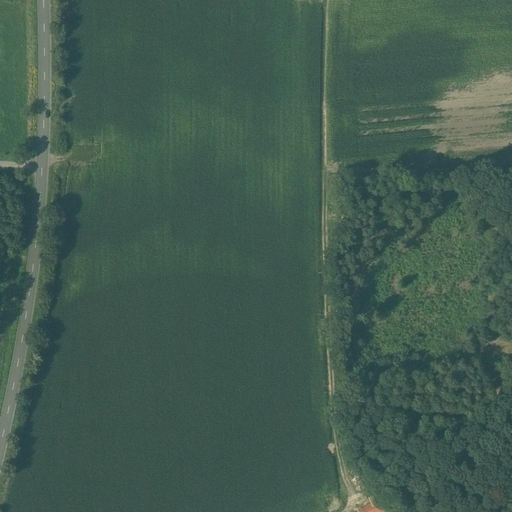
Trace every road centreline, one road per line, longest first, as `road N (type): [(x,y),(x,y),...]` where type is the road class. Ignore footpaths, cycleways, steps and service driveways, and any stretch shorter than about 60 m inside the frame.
road 1 (tertiary): [(42,0),(34,249),(0,446)]
road 2 (track): [(329,235),(333,409),(341,463),(363,499),(343,511)]
road 3 (track): [(511,348),(331,378)]
